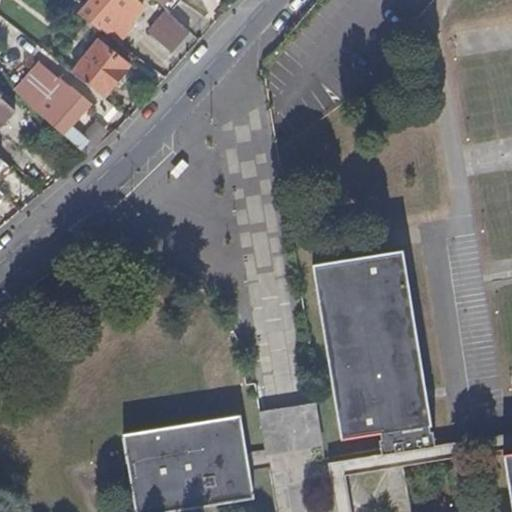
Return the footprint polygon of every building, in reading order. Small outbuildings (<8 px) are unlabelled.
[(131,20),(145,3),(142,0),(120,0),(113,9),(102,0),(90,0),(79,15),(101,30),(103,27),(121,41),(135,27),(131,20)] [(120,0),(102,0),(113,9),(120,0)] [(192,31),(167,10),(151,30),(175,50),(192,31)] [(106,97),(131,67),(98,42),(75,73),(106,97)] [(71,121),(88,101),(76,90),(77,86),(64,74),(60,77),(57,77),(46,88),(47,91),(34,104),(40,110),(68,135),(76,126),(71,121)] [(16,107),(0,91),(0,114),(5,119),(16,107)] [(430,426),(401,250),(314,265),(343,440),(430,426)] [(259,408),(262,451),(320,448),(318,405),(259,408)] [(159,511),(254,496),(241,418),(126,437),(139,511),(159,511)]
